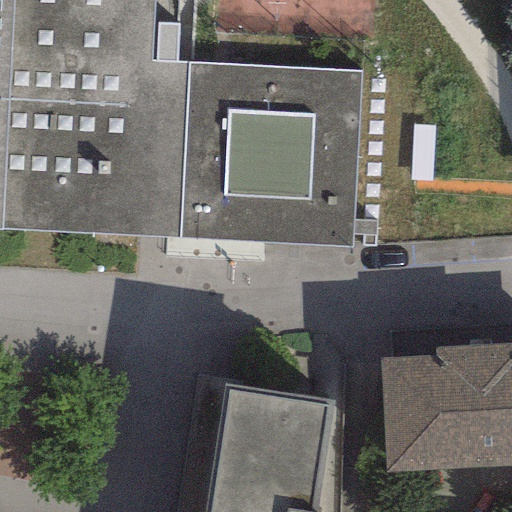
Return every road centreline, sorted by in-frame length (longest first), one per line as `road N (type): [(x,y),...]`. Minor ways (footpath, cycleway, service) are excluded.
road 1 (residential): [(179,279),(511,267)]
road 2 (residential): [(0,269),(179,279)]
